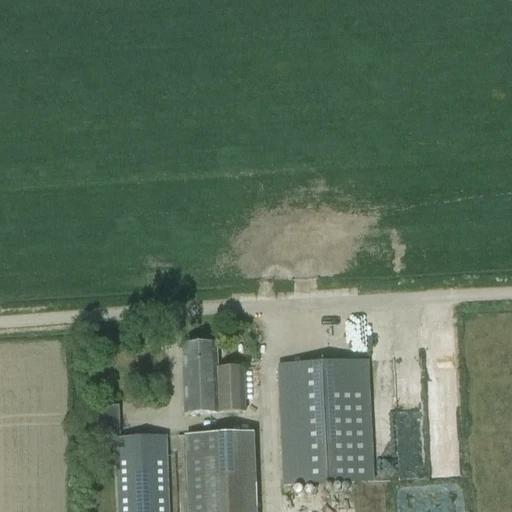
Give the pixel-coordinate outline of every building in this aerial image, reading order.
[(389,321),(374,321),(375,373),(390,372),(389,321)] [(185,417),(218,415),(245,414),(243,369),(216,371),(215,347),(181,349),(185,417)] [(374,484),(368,363),(276,367),(282,489),(374,484)] [(121,436),(120,407),(94,407),(96,437),(121,436)] [(257,415),(195,416),(195,435),(257,434),(257,415)] [(256,511),(254,435),(185,438),(188,511),(256,511)] [(168,511),(166,439),(114,441),(116,511),(168,511)]
